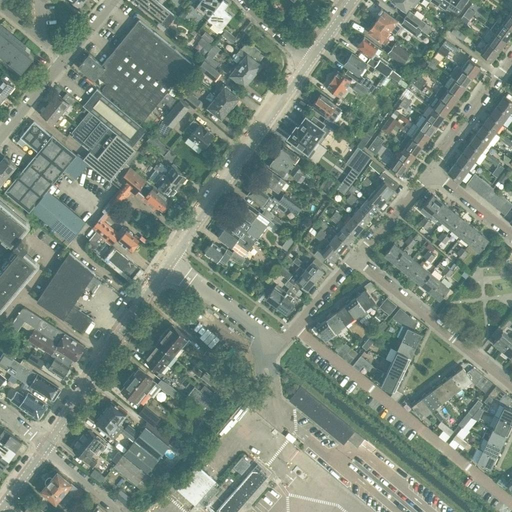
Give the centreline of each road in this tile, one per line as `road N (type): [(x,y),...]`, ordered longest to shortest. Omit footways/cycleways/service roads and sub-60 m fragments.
road 1 (residential): [(511,502),(295,327)]
road 2 (residential): [(167,261),(306,63)]
road 3 (residential): [(511,384),(354,257)]
road 4 (unclassified): [(266,403),(174,511)]
road 5 (residential): [(511,64),(431,168)]
road 6 (residential): [(167,261),(263,340)]
